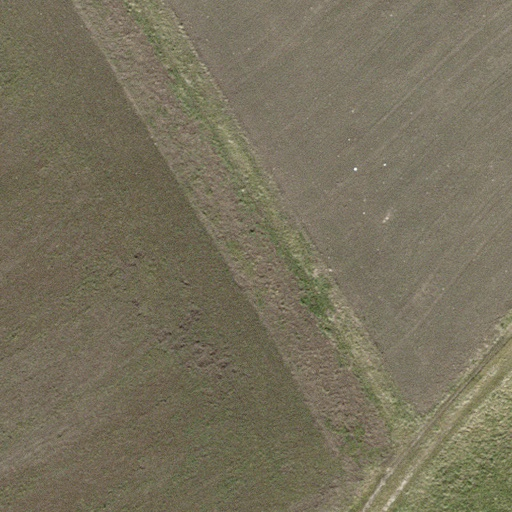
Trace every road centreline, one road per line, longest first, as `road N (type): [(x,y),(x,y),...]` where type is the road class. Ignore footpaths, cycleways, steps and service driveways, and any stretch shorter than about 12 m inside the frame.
road 1 (track): [(409,467),(145,0)]
road 2 (track): [(409,467),(511,361)]
